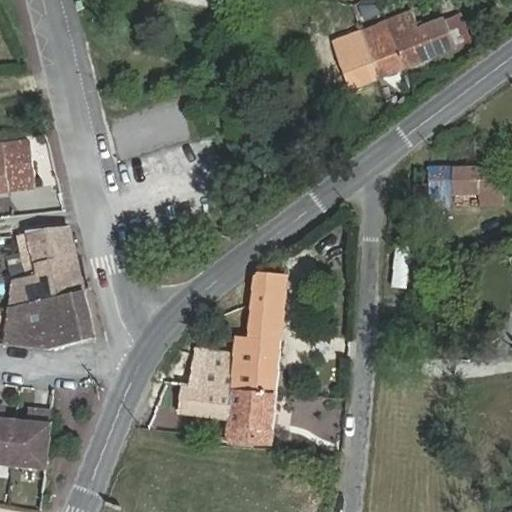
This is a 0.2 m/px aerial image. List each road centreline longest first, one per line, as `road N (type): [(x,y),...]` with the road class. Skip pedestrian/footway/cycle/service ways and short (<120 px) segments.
road 1 (residential): [(385,149),(355,511)]
road 2 (residential): [(44,0),(127,329)]
road 3 (tertiary): [(385,149),(170,317),(146,349)]
road 4 (tertiary): [(146,349),(79,511)]
road 5 (tertiary): [(511,55),(385,149)]
road 6 (residential): [(0,368),(60,374),(109,352),(127,329)]
